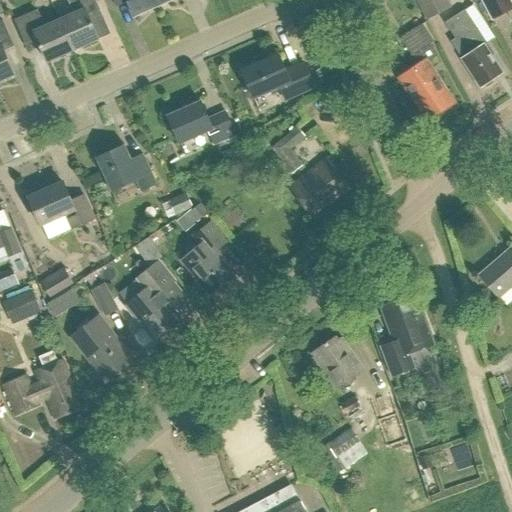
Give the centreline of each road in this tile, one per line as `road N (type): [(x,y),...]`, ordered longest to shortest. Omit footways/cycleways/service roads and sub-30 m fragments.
road 1 (tertiary): [(45,511),(430,194)]
road 2 (residential): [(0,131),(298,0)]
road 3 (track): [(414,206),(511,507)]
road 4 (residential): [(430,194),(339,0)]
